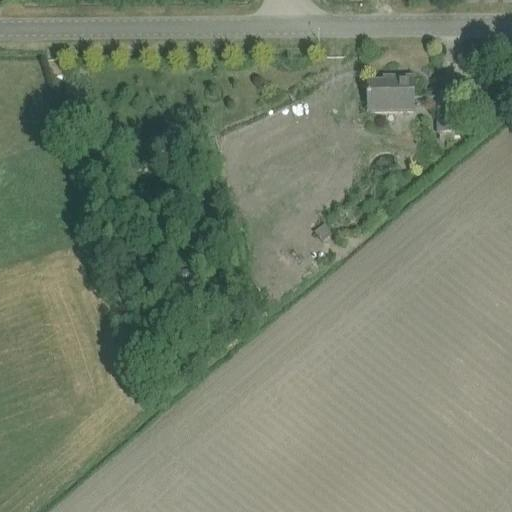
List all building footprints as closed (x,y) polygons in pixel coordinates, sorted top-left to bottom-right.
[(368,85),(368,105),(368,114),(413,114),(413,100),(413,80),(394,80),(394,84),(368,85)] [(437,95),(437,115),(438,133),(461,133),(461,115),(461,95),(437,95)] [(400,175),(409,186),(442,157),(433,146),(400,175)] [(204,241),(196,250),(207,258),(215,249),(204,241)] [(192,272),(169,275),(170,287),(194,284),(192,272)]
